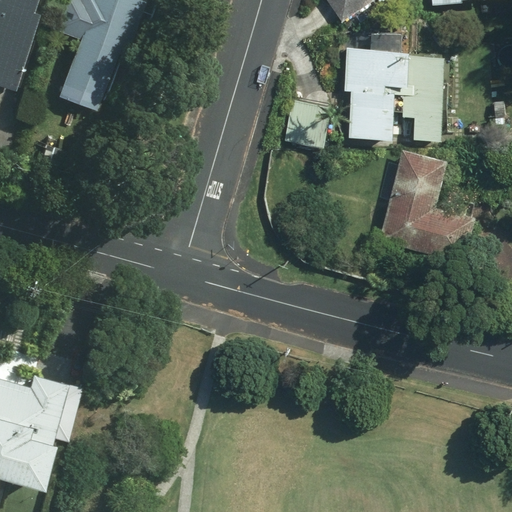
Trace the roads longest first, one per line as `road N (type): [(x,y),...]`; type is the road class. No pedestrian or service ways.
road 1 (residential): [(178,274),(511,355)]
road 2 (residential): [(261,0),(178,274)]
road 3 (residential): [(0,225),(178,274)]
